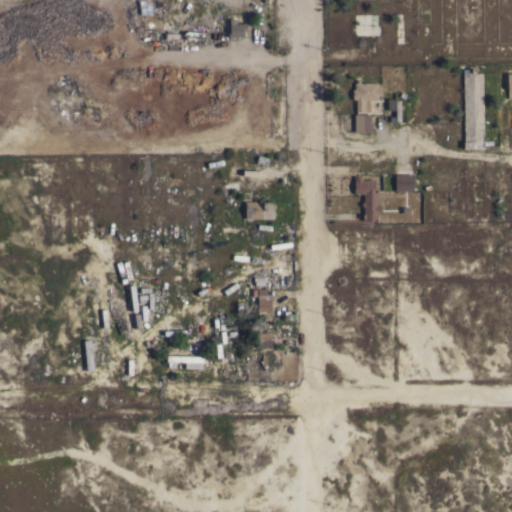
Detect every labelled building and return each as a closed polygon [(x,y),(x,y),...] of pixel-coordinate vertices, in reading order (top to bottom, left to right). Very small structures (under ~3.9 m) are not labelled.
[(246,23),(246,30),(243,30),(243,37),(227,37),(227,31),(229,31),(229,19),(236,19),(236,23),(246,23)] [(483,148),(463,149),(463,141),(464,141),(462,69),(471,69),(471,68),(475,68),(475,73),(482,72),(483,148)] [(511,72),(502,74),(504,98),(511,97),(511,72)] [(377,82),(377,86),(381,86),(381,96),(377,96),(377,99),(367,99),(367,107),(366,107),(366,114),(370,114),(370,131),(354,131),(354,114),(356,114),(356,111),(356,99),(352,99),(352,89),(354,89),(354,82),(377,82)] [(400,121),(395,121),(395,122),(389,122),(389,114),(395,114),(395,110),(387,110),(387,99),(394,99),(394,100),(399,100),(400,121)] [(484,216),(465,217),(464,190),(464,160),(483,160),(483,184),(484,216)] [(412,174),(412,191),(395,191),(394,174),(412,174)] [(363,207),(362,207),(362,206),(361,206),(361,201),(363,202),(363,194),(361,194),(361,193),(354,193),(354,176),(361,176),(361,180),(374,180),(373,192),(377,192),(376,221),(363,221),(363,207)] [(273,200),(273,218),(251,219),(251,221),(245,221),(245,201),(273,200)] [(253,312),(269,313),(269,299),(263,299),(263,289),(254,289),(253,312)] [(271,331),(271,335),(273,335),(273,339),(271,340),(271,347),(255,347),(255,331),(271,331)] [(202,356),(202,363),(199,363),(199,368),(184,367),(185,362),(175,361),(175,367),(167,367),(167,361),(166,361),(166,354),(202,356)]
